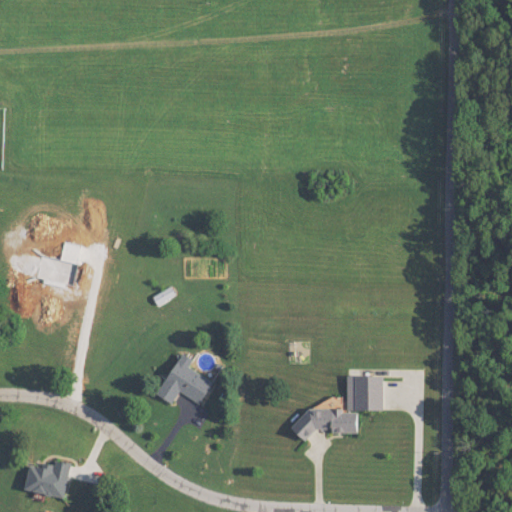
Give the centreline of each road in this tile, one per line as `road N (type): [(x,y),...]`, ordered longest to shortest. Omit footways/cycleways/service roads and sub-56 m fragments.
road 1 (residential): [(446,511),(460,0)]
road 2 (residential): [(307,511),(218,499),(152,464),(80,404),(0,391)]
